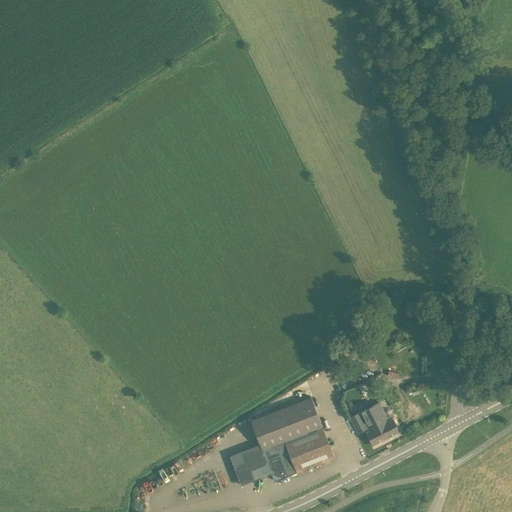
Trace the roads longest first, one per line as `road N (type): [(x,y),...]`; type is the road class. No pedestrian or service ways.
road 1 (unclassified): [(450,427),(460,324),(450,239),(363,0)]
road 2 (secondary): [(285,511),(450,427)]
